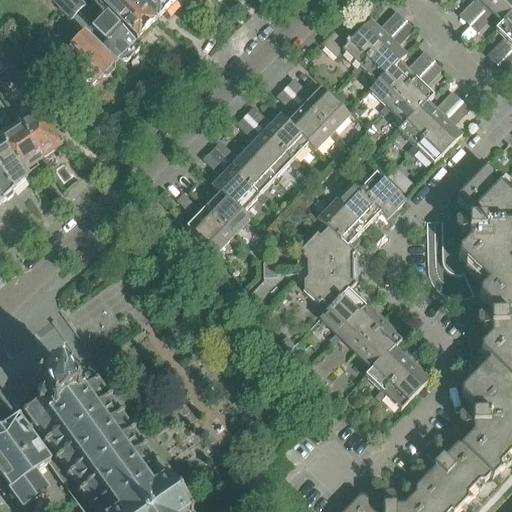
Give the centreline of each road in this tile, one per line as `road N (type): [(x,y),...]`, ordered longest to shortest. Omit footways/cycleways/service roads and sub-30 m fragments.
road 1 (residential): [(0,310),(317,0)]
road 2 (residential): [(320,456),(351,484),(440,393),(444,346),(399,302),(397,237),(434,200)]
road 3 (residential): [(510,120),(473,83),(416,0)]
